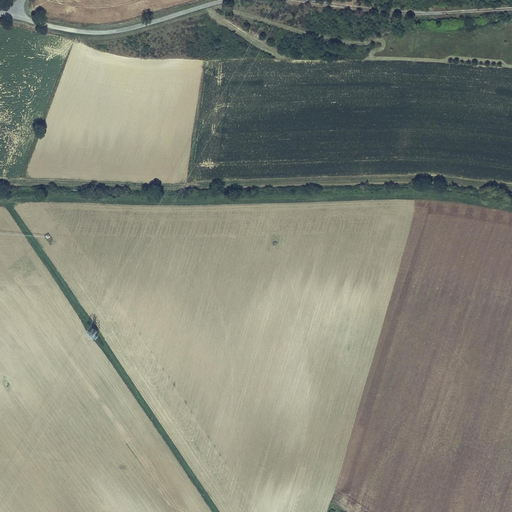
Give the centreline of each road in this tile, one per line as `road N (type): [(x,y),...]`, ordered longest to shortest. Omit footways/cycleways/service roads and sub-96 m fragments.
road 1 (track): [(0,181),(419,180),(511,189)]
road 2 (unclassified): [(223,0),(113,31),(59,28),(9,7)]
road 3 (track): [(442,10),(306,0)]
